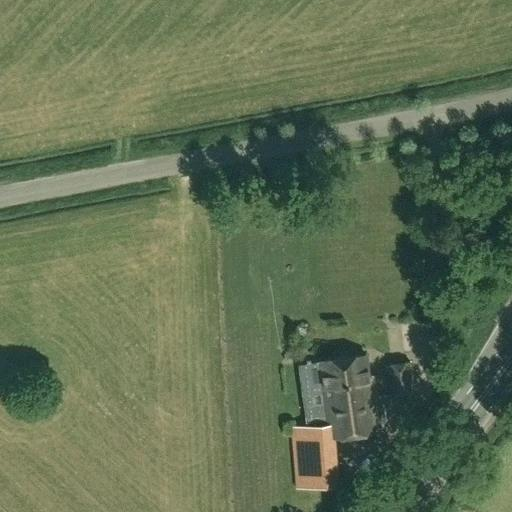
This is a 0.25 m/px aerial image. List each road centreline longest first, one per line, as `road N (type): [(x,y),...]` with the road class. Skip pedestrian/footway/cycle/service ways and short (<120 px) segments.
road 1 (unclassified): [(0,196),(511,96)]
road 2 (primary): [(394,511),(511,358)]
